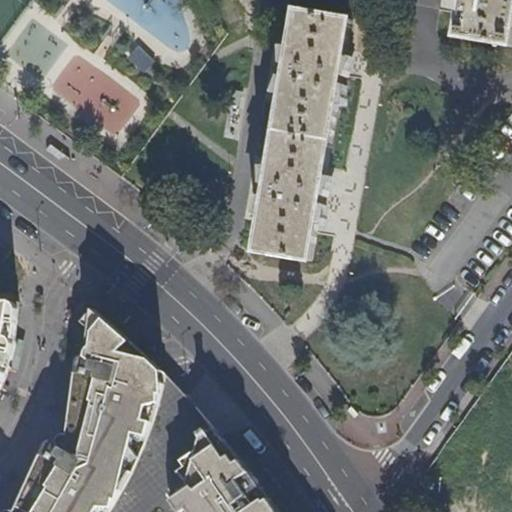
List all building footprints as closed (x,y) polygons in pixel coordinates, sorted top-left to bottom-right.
[(511,0),(470,0),(465,34),(511,41),(511,0)] [(353,19),(299,10),(258,250),(312,260),(353,19)] [(120,135),(142,97),(74,56),(51,93),(120,135)] [(0,391),(6,378),(13,354),(17,331),(19,308),(0,308),(0,391)] [(139,356),(168,382),(169,382),(173,377),(164,367),(135,340),(109,317),(103,312),(91,327),(110,342),(129,346),(127,353),(139,356)] [(129,346),(110,342),(109,349),(102,348),(98,371),(94,391),(88,390),(87,392),(89,392),(87,404),(85,404),(85,407),(86,407),(82,430),(79,430),(79,432),(90,434),(106,443),(101,450),(79,437),(66,457),(63,462),(65,463),(57,475),(50,470),(49,472),(51,473),(44,484),(42,484),(41,486),(42,487),(31,506),(29,505),(28,507),(29,508),(26,511),(111,511),(120,500),(133,477),(144,454),(154,429),(162,405),(168,382),(139,356),(127,353),(129,346)] [(91,367),(98,371),(102,348),(95,347),(91,367)] [(470,426),(470,459),(511,459),(511,404),(497,405),(496,427),(470,426)] [(255,511),(248,500),(264,489),(244,463),(233,448),(218,430),(212,434),(209,430),(204,434),(206,437),(204,439),(200,451),(184,462),(188,467),(180,472),(189,482),(174,493),(181,503),(177,505),(181,511),(255,511)] [(62,450),(66,457),(79,437),(72,433),(62,450)] [(487,495),(502,470),(466,450),(452,475),(487,495)] [(279,511),(264,489),(248,500),(255,511),(279,511)]
